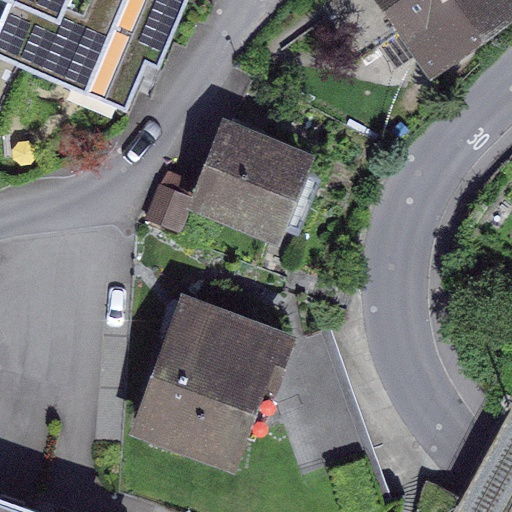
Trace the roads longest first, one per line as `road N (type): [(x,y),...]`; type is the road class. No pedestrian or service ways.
road 1 (tertiary): [(511,81),(443,149),(397,219),(383,277),(389,340),(408,394),(449,445),(511,485)]
road 2 (residential): [(0,218),(106,194),(139,174),(252,0)]
